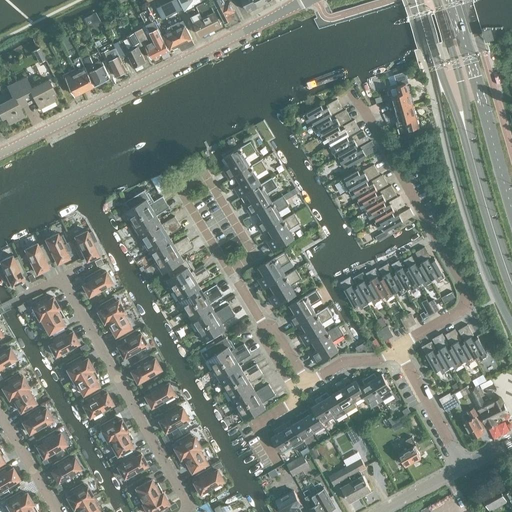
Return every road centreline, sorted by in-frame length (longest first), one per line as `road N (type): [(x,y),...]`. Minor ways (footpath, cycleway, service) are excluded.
road 1 (tertiary): [(0,154),(304,0)]
road 2 (secondary): [(413,0),(466,208),(511,324)]
road 3 (residential): [(396,348),(470,304),(351,90)]
road 4 (residential): [(189,509),(61,276)]
road 5 (secondary): [(511,210),(451,1)]
road 6 (residential): [(228,268),(253,254),(206,174),(181,190)]
road 7 (residential): [(463,466),(396,348)]
